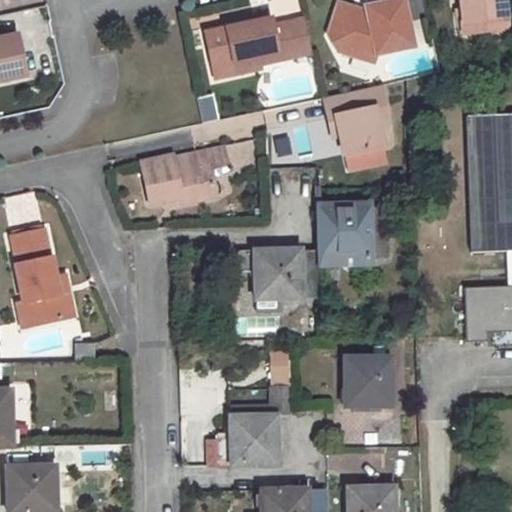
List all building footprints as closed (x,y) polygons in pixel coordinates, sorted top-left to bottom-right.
[(504,0),(459,0),(461,10),(464,35),(508,30),(504,0)] [(413,48),(402,1),(366,9),(367,15),(354,18),(352,11),(338,7),(328,38),(336,53),(352,58),(354,52),(374,59),(376,57),(413,48)] [(461,10),(456,10),(459,36),(464,35),(461,10)] [(272,21),(205,35),(212,68),(260,57),(262,66),(312,56),(304,21),(273,28),(272,21)] [(18,40),(0,44),(0,87),(27,81),(18,40)] [(372,65),(374,59),(354,52),(352,58),(372,65)] [(212,68),(214,81),(263,71),(262,66),(260,57),(212,68)] [(336,116),(340,135),(345,154),(384,145),(376,108),(388,106),(383,85),(324,98),(329,118),(336,116)] [(511,114),(465,117),(470,253),(511,251),(511,286),(464,288),(465,339),(465,343),(486,342),(486,333),(511,332),(511,114)] [(329,118),(333,137),(340,135),(336,116),(329,118)] [(298,139),(284,142),(288,162),(302,159),(298,139)] [(284,142),(272,145),(276,164),(288,162),(284,142)] [(195,151),(142,163),(151,205),(170,201),(169,196),(181,193),(182,199),(184,204),(218,197),(211,168),(229,163),(225,145),(195,151)] [(181,193),(169,196),(170,201),(182,199),(181,193)] [(368,201),(318,203),(319,210),(368,208),(368,201)] [(368,208),(319,210),(320,250),(320,257),(369,256),(369,261),(384,261),(383,208),(368,208)] [(48,258),(43,231),(12,237),(17,265),(14,265),(21,303),(28,301),(34,325),(34,326),(73,318),(67,293),(57,295),(50,258),(48,258)] [(320,250),(228,252),(228,274),(254,273),(254,300),(321,298),(320,266),(320,257),(320,250)] [(369,256),(320,257),(320,266),(369,265),(369,261),(369,256)] [(67,293),(63,275),(54,277),(57,295),(67,293)] [(15,304),(20,328),(34,326),(34,325),(28,301),(21,303),(15,304)] [(271,315),(252,319),(255,333),(274,329),(271,315)] [(93,344),(73,345),(73,361),(93,360),(93,344)] [(269,385),(290,384),(289,351),(269,351),(269,385)] [(390,359),(344,359),(344,408),(390,407),(390,359)] [(289,389),(270,389),(270,408),(228,408),(229,418),(274,417),(290,417),(289,389)] [(10,391),(0,391),(0,448),(12,448),(10,391)] [(274,417),(229,418),(229,440),(229,461),(229,466),(276,465),(274,417)] [(216,440),(217,461),(229,461),(229,440),(216,440)] [(56,511),(55,467),(6,468),(7,511),(56,511)] [(60,484),(60,504),(73,505),(73,484),(60,484)] [(394,511),(394,488),(348,488),(348,511),(394,511)] [(307,511),(307,489),(260,491),(260,511),(307,511)]
